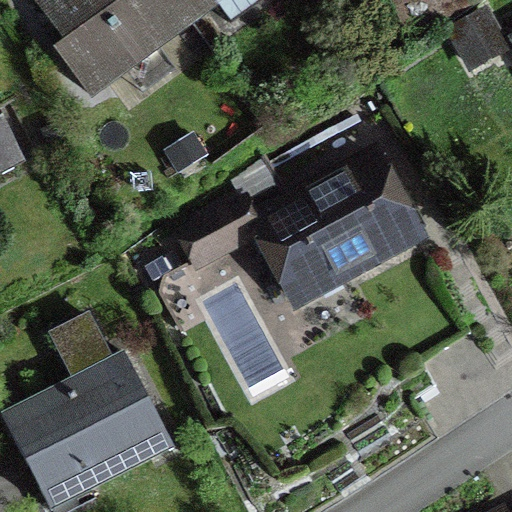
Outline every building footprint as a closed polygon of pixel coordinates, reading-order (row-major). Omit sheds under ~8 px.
[(83,95),(184,22),(167,0),(39,0),(33,5),(62,45),(52,52),(83,95)] [(167,0),(184,22),(209,3),(227,27),(264,0),(167,0)] [(511,43),(498,51),(479,18),(449,35),(468,68),(511,44),(511,45),(511,43)] [(0,127),(0,175),(20,166),(0,127)] [(292,305),(414,239),(411,235),(420,230),(396,185),(387,190),(371,160),(251,225),(241,206),(221,217),(235,244),(254,233),(292,305)] [(419,369),(467,337),(434,287),(386,319),(419,369)] [(119,357),(0,417),(0,419),(47,511),(51,511),(168,452),(119,357)]
